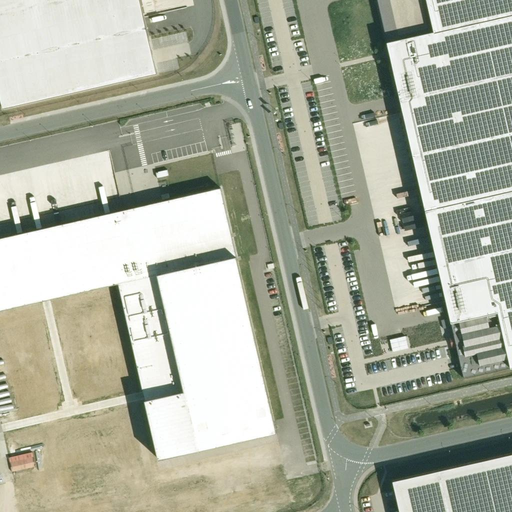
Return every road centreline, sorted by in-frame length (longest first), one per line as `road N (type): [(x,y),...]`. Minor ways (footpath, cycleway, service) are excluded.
road 1 (unclassified): [(247,79),(336,463)]
road 2 (unclassified): [(247,79),(0,136)]
road 3 (unclassified): [(511,424),(336,463)]
